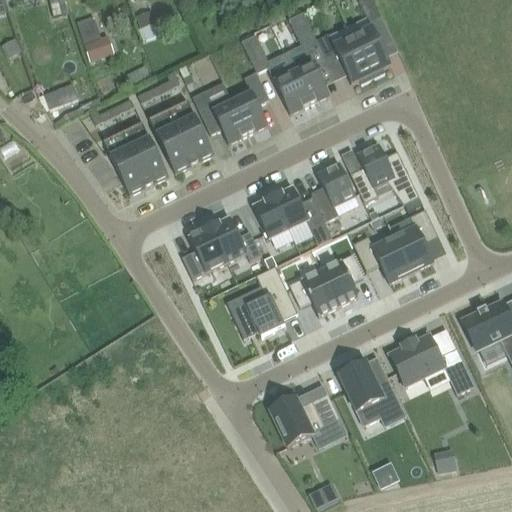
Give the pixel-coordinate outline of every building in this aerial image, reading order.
[(382,19),(372,0),(365,0),(359,3),(369,25),(382,19)] [(141,31),(153,27),(157,26),(154,14),(137,19),(140,31),(141,31)] [(319,48),(317,44),(303,17),(289,24),(305,55),(319,48)] [(87,45),(104,39),(98,19),(80,25),(87,45)] [(372,30),(353,39),(372,79),(391,70),(372,30)] [(101,42),(85,48),(91,66),(115,58),(108,39),(101,42)] [(272,71),(257,39),(243,46),(258,78),(272,71)] [(352,89),(372,79),(353,39),(333,49),(328,39),(317,44),(319,48),(328,67),(339,61),(352,89)] [(8,62),(23,54),(15,41),(1,49),(8,62)] [(330,99),(311,59),(291,69),(310,109),(330,99)] [(186,69),(179,72),(183,81),(191,78),(186,69)] [(310,109),(291,69),(271,78),(290,118),(310,109)] [(174,76),(166,80),(169,84),(173,92),(180,89),(174,76)] [(162,97),(173,92),(169,84),(158,89),(162,97)] [(229,98),(230,99),(248,138),(268,128),(261,114),(272,109),(260,84),(229,98)] [(58,94),(44,99),(50,114),(64,108),(79,103),(73,88),(58,94)] [(158,89),(148,94),(152,102),(162,97),(158,89)] [(148,94),(138,99),(142,107),(152,102),(148,94)] [(230,99),(199,114),(211,139),(222,133),(229,148),(248,138),(230,99)] [(125,115),(135,110),(131,102),(121,107),(125,115)] [(188,105),(149,124),(176,178),(214,159),(188,105)] [(111,112),(115,120),(125,115),(121,107),(111,112)] [(98,112),(91,116),(97,128),(104,125),(101,117),(98,112)] [(101,117),(104,125),(115,120),(111,112),(101,117)] [(130,200),(146,192),(169,181),(143,127),(104,146),(130,200)] [(384,161),(379,150),(357,160),(362,171),(350,177),(365,207),(379,201),(373,191),(386,185),(403,209),(404,209),(419,202),(396,155),(384,161)] [(324,192),(311,198),(325,227),(339,220),(334,210),(356,200),(341,169),(340,169),(338,170),(337,170),(336,167),(324,172),(326,176),(318,179),(324,192)] [(293,191),(273,201),(289,234),(308,225),(319,250),(333,243),(313,202),(301,208),(293,191)] [(269,244),(289,234),(273,201),(253,210),(269,244)] [(423,208),(419,201),(419,202),(404,209),(407,216),(423,208)] [(447,206),(426,216),(444,255),(465,245),(447,206)] [(436,238),(423,211),(409,218),(414,228),(393,238),(410,273),(432,262),(423,244),(436,238)] [(210,230),(228,267),(246,258),(250,265),(262,259),(251,236),(240,241),(230,221),(220,226),(219,226),(210,230)] [(228,267),(210,230),(201,235),(189,241),(196,256),(182,262),(193,284),(228,267)] [(387,283),(410,273),(393,238),(372,248),(367,237),(353,244),(366,271),(379,265),(387,283)] [(272,259),(264,263),(269,273),(277,269),(272,259)] [(354,260),(322,274),(340,312),(361,302),(353,288),(365,282),(354,260)] [(237,316),(249,342),(260,337),(261,341),(275,334),(275,336),(286,331),(284,325),(298,319),(276,271),(257,281),(267,302),(237,316)] [(340,312),(322,274),(290,290),(301,313),(313,307),(319,322),(340,312)] [(511,326),(511,327),(500,306),(461,326),(475,352),(497,340),(511,368),(511,326)] [(446,359),(435,337),(422,343),(421,341),(407,347),(408,350),(395,356),(411,388),(450,370),(463,397),(480,389),(462,351),(446,359)] [(375,387),(366,366),(340,379),(364,429),(382,421),(380,416),(400,407),(387,381),(375,387)] [(340,424),(328,398),(301,411),(296,400),(270,412),(288,451),(314,438),(313,437),(340,424)] [(454,471),(449,453),(431,458),(436,476),(454,471)] [(390,469),(375,476),(382,491),(398,484),(390,469)] [(332,487),(309,498),(315,511),(317,511),(339,502),(332,487)]
